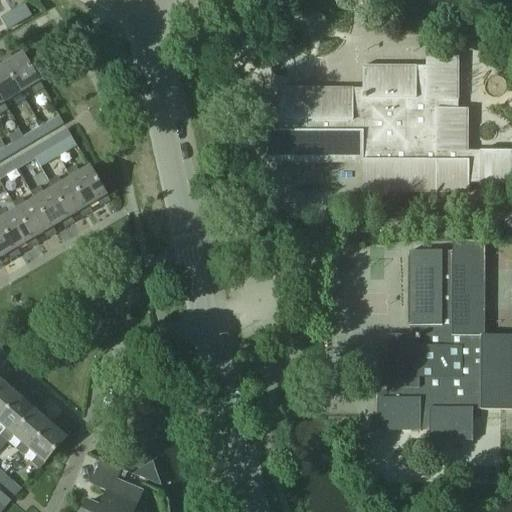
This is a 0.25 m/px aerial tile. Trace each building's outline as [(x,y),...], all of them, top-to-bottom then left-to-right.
[(19,1),(4,10),(13,25),(29,16),(19,1)] [(482,27),(462,27),(462,43),(466,43),(477,43),(483,43),(482,27)] [(21,95),(21,94),(30,89),(34,96),(43,91),(22,55),(12,61),(9,55),(0,61),(3,66),(4,66),(21,95)] [(362,90),(278,90),(278,132),(268,132),(268,165),(362,165),(362,194),(470,195),(470,184),(511,184),(511,152),(481,153),(468,153),(468,111),(458,111),(458,59),(426,58),(426,68),(362,67),(362,90)] [(0,100),(3,105),(12,100),(16,106),(25,101),(21,94),(21,95),(4,66),(3,66),(0,68),(0,100)] [(41,128),(46,136),(63,126),(59,118),(41,128)] [(28,147),(46,136),(41,128),(23,139),(28,147)] [(66,131),(48,142),(53,150),(71,139),(66,131)] [(10,157),(28,147),(23,139),(6,149),(10,157)] [(35,160),(53,150),(48,142),(30,152),(35,160)] [(0,163),(10,157),(6,149),(0,152),(0,163)] [(17,171),(35,160),(30,152),(12,163),(17,171)] [(0,180),(17,171),(12,163),(0,170),(0,180)] [(88,208),(97,203),(101,208),(109,203),(89,169),(79,175),(75,168),(66,173),(70,180),(71,180),(88,208)] [(70,219),(70,218),(79,213),(83,219),(92,214),(88,208),(71,180),(70,180),(62,185),(57,178),(48,184),(53,191),(53,190),(70,219)] [(74,224),(70,218),(70,219),(53,190),(53,191),(44,196),(40,189),(31,194),(35,201),(52,229),(61,224),(65,230),(74,224)] [(35,201),(26,206),(22,200),(13,205),(17,212),(17,211),(34,240),(43,234),(47,240),(56,235),(52,229),(35,201)] [(0,212),(0,222),(16,251),(17,250),(26,245),(29,251),(38,245),(34,240),(17,211),(17,212),(8,217),(4,210),(0,212)] [(0,260),(8,256),(11,261),(20,256),(17,250),(16,251),(0,222),(0,260)] [(377,433),(429,433),(429,443),(472,443),(472,412),(511,411),(511,337),(484,337),(485,243),(452,243),(452,253),(409,253),(409,337),(386,337),(386,400),(377,400),(377,433)] [(0,420),(19,399),(19,398),(11,391),(15,386),(7,380),(3,384),(3,385),(0,388),(0,420)] [(0,420),(0,426),(5,431),(0,436),(8,444),(13,438),(13,437),(35,412),(34,412),(26,405),(31,400),(23,393),(19,398),(19,399),(0,420)] [(13,437),(13,438),(21,444),(16,451),(23,457),(29,451),(28,451),(50,426),(42,419),(46,414),(39,407),(34,412),(35,412),(13,437)] [(54,421),(50,426),(28,451),(29,451),(37,458),(31,464),(39,471),(66,440),(58,432),(62,428),(54,421)] [(152,464),(133,476),(160,487),(152,464)] [(133,511),(142,493),(95,473),(90,486),(109,495),(103,511),(87,504),(83,511),(133,511)] [(5,478),(0,484),(0,485),(14,498),(20,491),(5,478)] [(10,502),(0,493),(0,505),(4,509),(10,502)]
